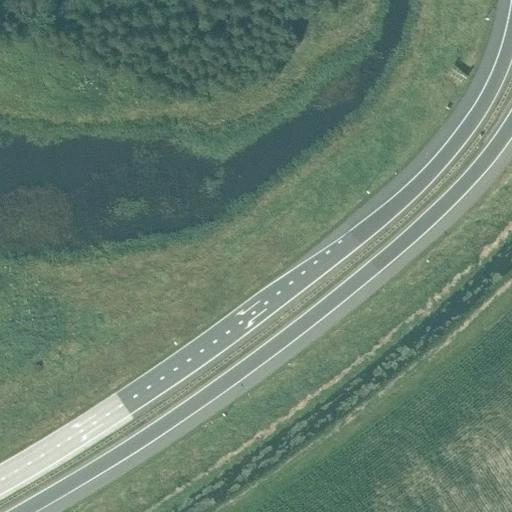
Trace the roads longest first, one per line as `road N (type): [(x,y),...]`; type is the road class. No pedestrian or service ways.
road 1 (motorway): [(511,34),(477,112),(425,179),(232,330),(0,481)]
road 2 (motorway): [(25,511),(255,360),(359,277),(450,200),(511,119)]
